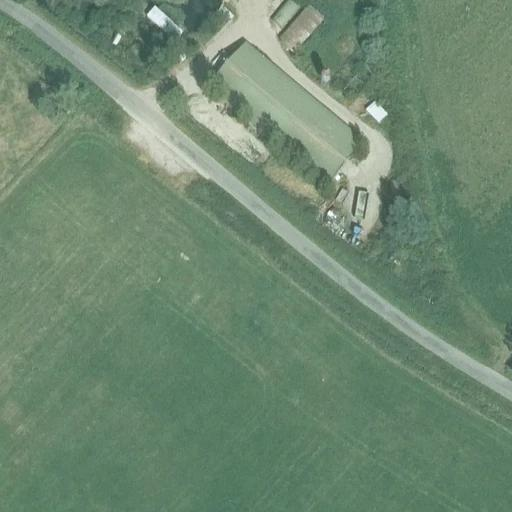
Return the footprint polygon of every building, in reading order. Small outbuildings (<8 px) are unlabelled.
[(246,12),(255,0),(241,0),(238,6),(246,12)] [(280,25),(298,6),(291,0),(285,0),(271,16),(280,25)] [(295,56),(325,20),(308,7),(279,43),(295,56)] [(155,11),(147,20),(174,45),(182,36),(155,11)] [(329,188),(364,146),(244,46),(209,88),(329,188)] [(376,105),(367,114),(380,127),(389,118),(376,105)] [(317,210),(311,216),(317,223),(324,216),(317,210)] [(384,225),(371,231),(375,240),(388,235),(384,225)]
